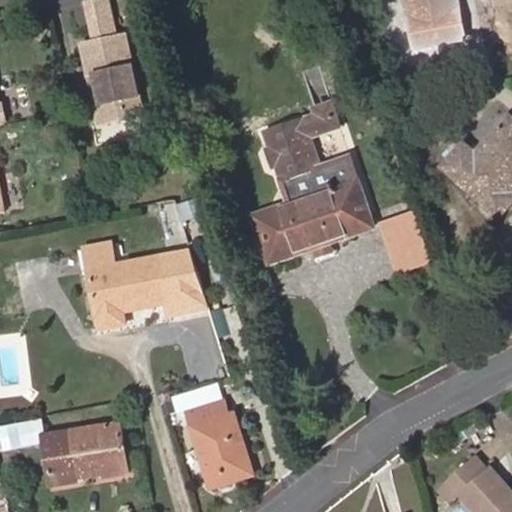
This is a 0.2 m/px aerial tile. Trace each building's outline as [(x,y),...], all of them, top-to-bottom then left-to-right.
[(403,0),(413,51),(467,41),(458,0),(403,0)] [(83,6),(88,37),(107,34),(102,3),(83,6)] [(122,107),(135,104),(122,37),(79,45),(86,81),(95,84),(103,125),(125,121),(122,107)] [(95,84),(86,81),(95,127),(103,125),(95,84)] [(137,118),(135,104),(122,107),(125,121),(137,118)] [(309,112),(311,117),(314,125),(331,118),(327,106),(309,112)] [(331,191),(323,168),(318,169),(307,139),(335,129),(331,118),(314,125),(311,117),(261,134),(267,151),(260,153),(266,169),(273,167),(286,206),(331,191)] [(511,192),(511,119),(509,117),(475,154),(464,144),(442,169),(498,218),(511,202),(511,195),(511,194),(511,192)] [(308,250),(327,244),(372,228),(356,182),(348,159),(323,168),(331,191),(286,206),(254,217),(270,264),(308,250)] [(182,206),(186,223),(211,216),(206,199),(182,206)] [(426,242),(416,214),(383,225),(392,253),(426,242)] [(85,248),(89,272),(120,266),(115,242),(85,248)] [(400,276),(434,265),(426,242),(392,253),(400,276)] [(332,258),(327,244),(308,250),(313,265),(332,258)] [(163,305),(155,259),(120,266),(89,272),(99,328),(124,324),(123,313),(163,305)] [(7,268),(0,269),(0,288),(10,286),(7,268)] [(189,414),(225,403),(220,387),(175,400),(179,417),(189,414)] [(212,489),(253,477),(234,415),(229,415),(225,403),(189,414),(212,489)] [(43,438),(41,422),(0,428),(0,451),(44,443),(43,438)] [(51,486),(126,474),(118,425),(43,438),(44,443),(51,486)] [(511,511),(511,481),(498,466),(496,468),(484,455),(446,489),(458,502),(466,496),(482,511),(511,511)]
